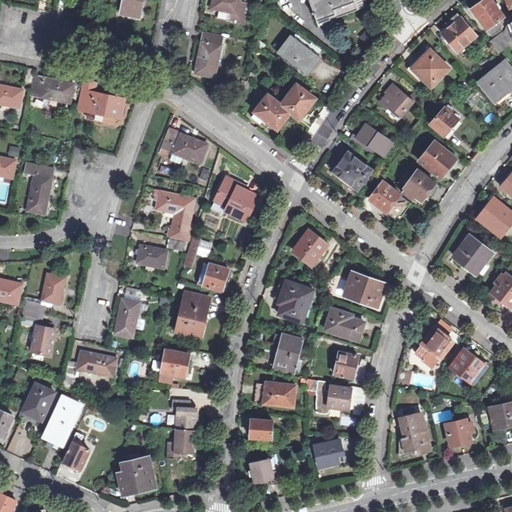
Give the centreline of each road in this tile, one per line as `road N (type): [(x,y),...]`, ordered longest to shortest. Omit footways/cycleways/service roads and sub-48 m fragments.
road 1 (residential): [(294,177),(236,325),(219,511)]
road 2 (residential): [(415,274),(382,381),(377,503)]
road 3 (residential): [(404,31),(363,74),(294,177)]
road 4 (residential): [(157,70),(294,177)]
road 5 (residential): [(0,45),(22,43),(41,26),(79,30),(157,70)]
road 6 (residential): [(511,139),(415,274)]
road 7 (residential): [(294,177),(415,274)]
road 8 (residential): [(109,217),(157,70)]
road 9 (residential): [(377,503),(511,471)]
road 10 (residential): [(108,511),(0,458)]
road 11 (residential): [(415,274),(511,346)]
